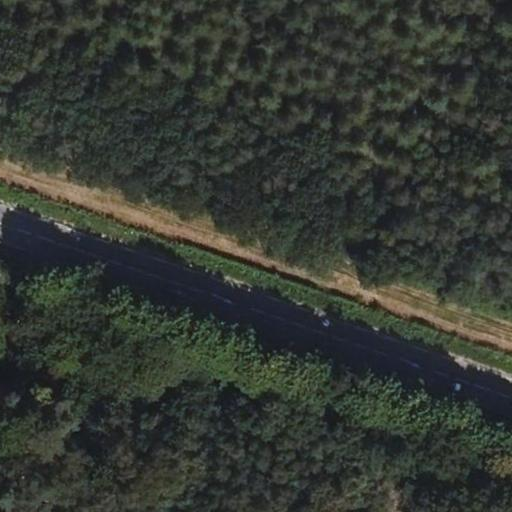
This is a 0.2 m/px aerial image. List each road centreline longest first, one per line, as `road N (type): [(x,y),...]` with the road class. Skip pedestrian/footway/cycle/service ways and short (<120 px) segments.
road 1 (track): [(511,326),(0,148)]
road 2 (primary): [(511,398),(0,224)]
